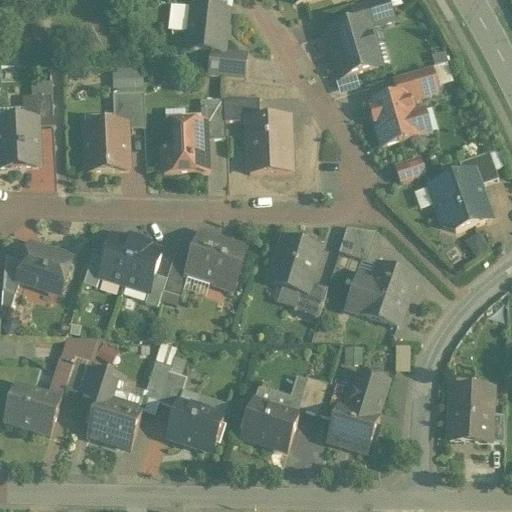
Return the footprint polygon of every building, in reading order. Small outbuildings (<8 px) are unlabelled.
[(385,0),(384,0),(351,10),(356,28),(367,25),(368,31),(392,24),(385,0)] [(227,15),(190,11),(185,52),(211,55),(223,57),(223,56),(227,15)] [(356,28),(326,37),(340,82),(380,70),(368,31),(367,25),(356,28)] [(223,57),(211,55),(209,79),(243,82),(245,59),(223,56),(223,57)] [(428,72),(393,83),(398,100),(407,97),(410,105),(436,97),(434,91),(452,86),(446,67),(428,72)] [(143,96),(112,98),(113,129),(126,129),(126,133),(145,132),(143,96)] [(398,100),(369,109),(381,151),(420,140),(429,137),(423,115),(413,118),(410,105),(407,97),(398,100)] [(51,99),(22,101),(23,124),(35,123),(36,131),(52,130),(51,99)] [(258,103),(223,105),(224,111),(224,126),(246,125),(246,124),(259,124),(258,103)] [(224,111),(200,112),(200,128),(204,128),(205,144),(225,143),(224,126),(224,111)] [(259,124),(246,124),(246,125),(248,177),(290,176),(288,122),(259,124)] [(23,124),(9,125),(9,132),(0,132),(0,172),(38,171),(36,131),(35,123),(23,124)] [(200,128),(164,130),(165,147),(161,147),(163,177),(206,175),(205,144),(204,128),(200,128)] [(113,129),(99,130),(100,135),(84,136),(86,176),(128,174),(126,133),(126,129),(113,129)] [(498,155),(489,158),(495,175),(506,171),(498,155)] [(489,157),(458,168),(462,179),(474,176),(479,191),(498,184),(495,175),(489,158),(489,157)] [(418,163),(396,171),(402,188),(424,180),(418,163)] [(462,179),(428,191),(442,231),(455,237),(483,227),(488,217),(479,191),(474,176),(462,179)] [(374,237),(346,233),(340,253),(365,262),(374,237)] [(468,245),(478,262),(492,254),(481,237),(468,245)] [(126,244),(112,239),(105,263),(99,282),(123,290),(138,244),(127,241),(126,244)] [(245,253),(199,239),(192,263),(186,280),(188,281),(232,295),(245,253)] [(320,254),(283,243),(270,287),(299,296),(306,298),(310,287),(320,254)] [(149,248),(138,244),(123,290),(148,298),(154,279),(162,255),(148,251),(149,248)] [(56,254),(53,257),(30,250),(24,267),(18,285),(20,285),(59,298),(71,263),(67,262),(66,257),(56,254)] [(192,263),(174,258),(166,283),(162,296),(181,302),(188,281),(186,280),(192,263)] [(92,259),(83,288),(96,292),(99,282),(105,263),(92,259)] [(24,267),(5,260),(2,296),(15,300),(20,285),(18,285),(24,267)] [(378,272),(370,295),(356,291),(348,314),(397,332),(414,284),(378,272)] [(154,279),(148,298),(145,308),(157,312),(162,296),(166,283),(154,279)] [(327,293),(310,287),(306,298),(299,296),(292,318),(317,326),(327,293)] [(113,356),(103,350),(97,359),(107,365),(113,356)] [(174,359),(163,355),(158,368),(170,372),(174,359)] [(72,367),(65,392),(80,397),(87,373),(90,366),(74,361),(72,367)] [(60,363),(49,399),(60,403),(64,392),(65,392),(72,367),(60,363)] [(158,368),(155,367),(145,397),(160,402),(168,376),(169,376),(170,372),(158,368)] [(124,385),(87,373),(80,397),(98,403),(87,440),(130,454),(142,416),(117,408),(124,385)] [(169,376),(168,376),(160,402),(158,407),(172,411),(181,381),(169,376)] [(388,387),(359,377),(353,397),(344,394),(334,424),(327,445),(367,458),(379,422),(377,421),(388,387)] [(327,389),(307,383),(298,413),(318,419),(327,389)] [(277,399),(264,395),(266,389),(260,387),(258,393),(257,393),(253,405),(246,426),(249,427),(244,442),(270,450),(271,448),(285,453),(285,455),(287,456),(298,420),(273,412),(277,399)] [(49,399),(15,389),(4,426),(49,440),(61,403),(60,403),(49,399)] [(344,394),(327,389),(318,419),(334,424),(344,394)] [(492,391),(452,389),(449,445),(488,447),(490,419),(492,391)] [(224,421),(179,406),(167,443),(212,457),(224,421)] [(503,420),(490,419),(488,447),(502,447),(503,420)]
